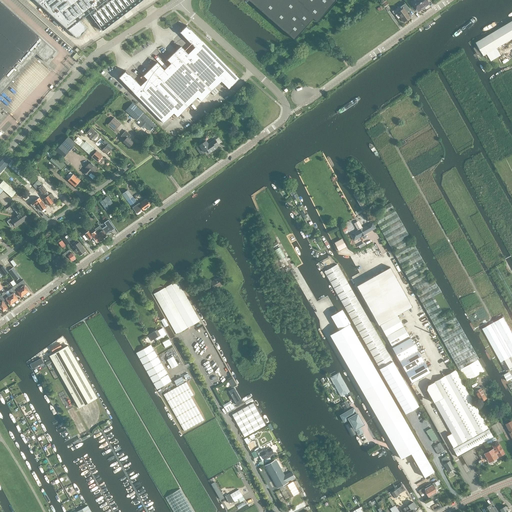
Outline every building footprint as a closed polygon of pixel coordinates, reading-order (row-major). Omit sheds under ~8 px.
[(0,0),(0,93),(36,54),(46,62),(56,51),(0,0)] [(34,0),(36,2),(37,2),(38,3),(38,4),(39,4),(64,26),(63,26),(78,39),(88,28),(80,21),(89,14),(103,31),(142,0),(34,0)] [(313,18),(317,22),(336,0),(335,0),(248,0),(294,40),(313,18)] [(423,7),(418,0),(410,0),(412,2),(411,2),(418,11),(419,11),(420,10),(421,10),(421,9),(423,7)] [(405,4),(401,7),(400,6),(392,11),(397,19),(400,17),(403,22),(404,22),(405,22),(406,21),(407,20),(410,17),(407,13),(407,11),(410,10),(405,4)] [(478,45),(474,48),(478,55),(482,52),(484,56),(487,54),(491,61),(501,55),(497,48),(511,39),(511,20),(476,42),(478,45)] [(126,71),(119,78),(134,93),(164,123),(163,123),(174,113),(177,117),(198,97),(201,101),(221,81),(229,89),(239,78),(239,79),(202,41),(187,25),(186,26),(180,32),(191,44),(192,44),(195,47),(188,54),(185,50),(181,46),(167,60),(171,64),(164,70),(161,66),(157,62),(143,76),(147,80),(141,86),(137,82),(126,71)] [(154,129),(157,126),(143,114),(144,113),(143,112),(142,112),(133,104),(126,112),(136,121),(138,119),(142,123),(139,126),(143,130),(145,127),(150,131),(153,128),(154,129)] [(108,125),(117,133),(120,130),(117,128),(121,123),(115,117),(108,125)] [(93,141),(99,135),(91,128),(87,133),(90,136),(89,137),(93,141)] [(131,135),(126,131),(121,136),(125,140),(123,142),(129,147),(133,142),(129,138),(131,135)] [(63,158),(76,144),(68,137),(55,151),(63,158)] [(206,141),(199,146),(204,152),(207,150),(209,153),(216,149),(215,147),(218,145),(215,140),(208,144),(206,141)] [(103,156),(86,141),(81,147),(97,162),(103,156)] [(102,150),(104,152),(106,154),(112,147),(105,141),(103,144),(106,146),(102,150)] [(0,172),(0,173),(11,161),(5,156),(0,160),(0,172)] [(54,156),(50,160),(62,170),(65,166),(54,156)] [(93,174),(97,169),(91,162),(86,167),(87,168),(84,171),(88,175),(91,172),(93,174)] [(75,187),(80,181),(73,174),(73,175),(70,172),(67,176),(70,178),(68,181),(75,187)] [(16,192),(3,180),(0,183),(0,193),(3,190),(11,197),(16,193),(16,192)] [(49,205),(56,200),(52,193),(48,196),(47,195),(49,194),(42,185),(38,180),(33,185),(36,189),(37,188),(42,195),(43,196),(44,195),(46,197),(44,199),(49,205)] [(122,193),(130,204),(132,208),(133,207),(138,203),(128,189),(122,193)] [(107,205),(111,202),(107,196),(105,198),(108,202),(105,203),(103,200),(100,202),(106,210),(109,208),(107,205)] [(39,198),(30,204),(33,207),(37,204),(41,211),(46,207),(39,198)] [(141,205),(139,203),(138,203),(133,207),(137,213),(140,211),(140,210),(142,208),(143,210),(150,206),(147,201),(141,205)] [(18,215),(11,220),(10,219),(7,221),(11,227),(14,225),(16,227),(17,226),(21,224),(20,224),(25,220),(26,222),(29,220),(16,202),(11,206),(18,215)] [(391,203),(390,203),(372,213),(431,319),(459,370),(460,369),(478,360),(479,359),(450,309),(441,292),(391,203)] [(95,229),(96,231),(102,239),(107,236),(106,234),(110,231),(110,232),(115,229),(109,220),(100,226),(95,229)] [(372,223),(349,235),(352,242),(375,229),(372,223)] [(97,243),(102,239),(96,231),(91,234),(97,243)] [(475,252),(463,233),(461,234),(462,237),(457,240),(459,245),(457,247),(458,248),(460,247),(465,255),(468,253),(469,256),(475,252)] [(66,245),(71,242),(67,237),(62,240),(66,245)] [(342,239),(335,243),(338,250),(345,246),(342,239)] [(79,242),(73,246),(75,250),(74,250),(76,253),(77,252),(80,255),(85,251),(79,242)] [(69,250),(62,255),(65,259),(69,257),(72,261),(76,258),(72,252),(71,253),(69,250)] [(55,265),(58,270),(65,265),(62,261),(59,256),(52,261),(55,265)] [(511,277),(503,262),(488,270),(511,313),(511,277)] [(324,272),(380,369),(392,361),(337,264),(324,272)] [(390,267),(357,286),(379,325),(412,307),(390,267)] [(18,283),(19,283),(19,284),(18,285),(20,288),(25,294),(29,292),(24,285),(26,284),(23,280),(22,280),(13,268),(9,271),(18,283)] [(214,289),(223,284),(219,278),(210,283),(214,289)] [(20,288),(17,284),(16,282),(15,283),(13,280),(9,283),(15,292),(17,291),(21,297),(25,294),(20,288)] [(176,334),(200,321),(177,281),(153,294),(176,334)] [(10,305),(14,302),(9,296),(8,296),(5,292),(6,292),(0,284),(0,293),(1,295),(4,300),(6,299),(10,305)] [(11,295),(9,296),(14,302),(18,299),(13,293),(15,292),(9,284),(6,285),(9,290),(8,291),(11,295)] [(212,288),(207,291),(210,298),(216,294),(212,288)] [(380,326),(392,347),(410,337),(397,316),(380,326)] [(505,371),(511,367),(511,333),(503,317),(482,329),(505,371)] [(420,448),(349,324),(330,335),(401,459),(410,453),(420,448)] [(157,340),(166,335),(162,328),(157,331),(157,330),(148,335),(151,340),(155,338),(157,340)] [(410,337),(392,348),(412,383),(430,372),(410,337)] [(170,338),(163,341),(165,347),(172,344),(170,338)] [(59,343),(50,348),(53,353),(62,348),(59,343)] [(157,390),(171,381),(167,374),(168,374),(151,345),(136,353),(157,390)] [(97,398),(68,346),(50,356),(79,408),(97,398)] [(172,369),(178,365),(173,356),(167,360),(172,369)] [(32,369),(44,363),(41,358),(30,364),(32,369)] [(466,381),(474,377),(484,371),(482,367),(480,364),(478,360),(460,369),(466,381)] [(406,414),(419,406),(392,361),(380,369),(379,369),(406,414)] [(457,457),(493,437),(455,370),(434,382),(443,397),(434,403),(451,433),(447,436),(453,447),(452,448),(457,457)] [(338,374),(331,378),(341,395),(348,391),(338,374)] [(177,386),(184,382),(181,377),(174,381),(177,386)] [(184,431),(204,420),(190,397),(193,395),(186,382),(163,394),(184,431)] [(481,388),(480,388),(474,392),(477,397),(480,402),(487,398),(481,388)] [(235,390),(229,393),(236,406),(242,402),(235,390)] [(346,410),(351,408),(347,400),(342,403),(346,410)] [(253,403),(245,407),(232,415),(244,437),(265,425),(253,403)] [(360,426),(363,424),(357,413),(357,414),(353,408),(340,415),(344,422),(349,419),(355,429),(359,435),(363,432),(360,426)] [(492,425),(496,435),(503,432),(498,422),(492,425)] [(431,427),(426,430),(432,441),(434,440),(437,443),(440,441),(431,427)] [(444,450),(440,442),(433,446),(438,454),(444,450)] [(483,451),(489,461),(497,457),(495,454),(496,453),(497,453),(502,450),(498,443),(492,446),(495,450),(494,451),(493,449),(490,451),(488,448),(483,451)] [(263,459),(273,453),(273,452),(273,451),(272,451),(271,450),(271,449),(271,448),(270,448),(270,447),(263,451),(261,449),(258,450),(263,459)] [(424,477),(434,472),(420,448),(410,453),(415,461),(413,462),(416,466),(417,465),(424,477)] [(454,468),(449,461),(446,456),(441,459),(444,464),(448,472),(449,471),(450,471),(452,470),(453,469),(454,468)] [(287,481),(294,477),(291,472),(284,476),(281,469),(279,470),(274,461),(266,465),(265,466),(273,480),(274,480),(275,483),(274,483),(275,483),(276,485),(277,488),(288,482),(287,481)] [(431,485),(430,484),(427,486),(433,495),(437,492),(434,487),(439,484),(437,481),(434,483),(434,482),(432,483),(432,484),(431,485)] [(211,484),(220,500),(224,498),(215,482),(211,484)] [(299,493),(293,482),(279,489),(286,500),(299,493)] [(425,487),(426,488),(424,489),(423,488),(418,490),(421,495),(425,492),(428,497),(433,495),(427,486),(425,487)] [(399,495),(398,494),(401,492),(399,488),(395,490),(391,493),(395,499),(399,496),(399,495)] [(193,511),(180,489),(165,497),(173,511),(193,511)] [(230,494),(234,501),(238,499),(239,502),(244,499),(239,489),(230,494)] [(404,508),(401,509),(402,511),(416,511),(415,511),(418,509),(413,502),(408,505),(407,506),(404,508)]
